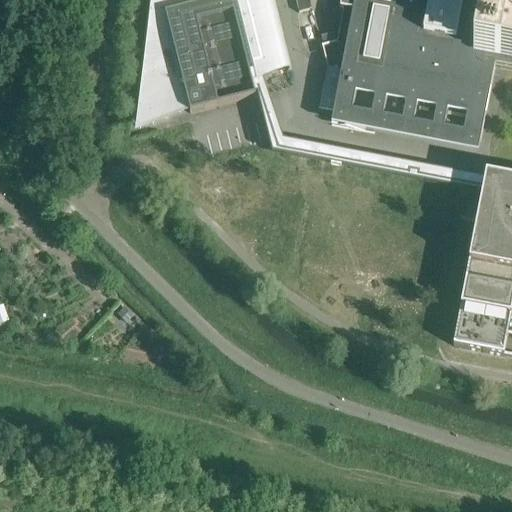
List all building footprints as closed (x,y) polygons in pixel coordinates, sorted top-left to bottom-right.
[(270,0),(156,0),(142,126),(188,107),(190,115),(256,98),(251,82),(286,68),(287,73),(289,72),(270,0)] [(328,70),(320,111),(334,114),(332,126),(478,154),(480,142),(495,68),(505,70),(511,71),(511,0),(344,0),(337,44),(334,45),(322,48),(322,50),(328,70)] [(478,223),(453,348),(504,358),(511,313),(511,183),(486,179),(483,194),(481,207),(464,204),(460,219),(478,223)] [(0,324),(9,322),(4,308),(0,309),(0,324)] [(170,349),(165,344),(159,351),(164,356),(170,349)]
